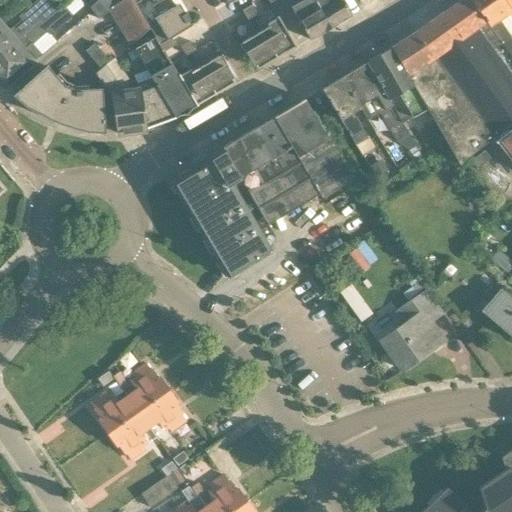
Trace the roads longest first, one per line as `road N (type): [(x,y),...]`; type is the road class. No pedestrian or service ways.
road 1 (residential): [(314,460),(237,356),(127,254)]
road 2 (residential): [(511,404),(409,416),(314,460)]
road 3 (residential): [(256,95),(411,0)]
road 4 (residential): [(114,186),(256,95)]
